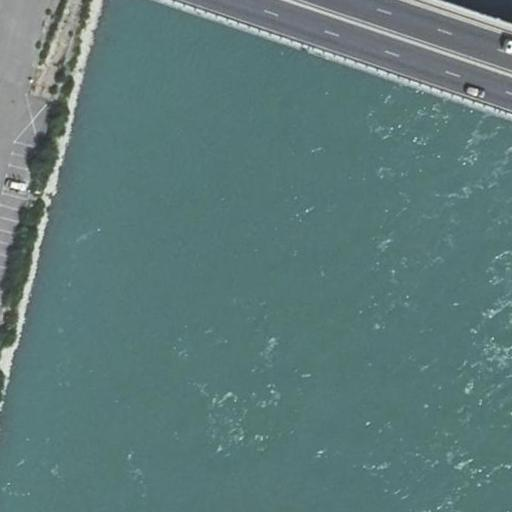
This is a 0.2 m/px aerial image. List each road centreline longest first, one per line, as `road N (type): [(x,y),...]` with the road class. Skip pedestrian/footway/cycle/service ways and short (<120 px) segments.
road 1 (trunk): [(252,0),(511,86)]
road 2 (trunk): [(511,48),(367,0)]
